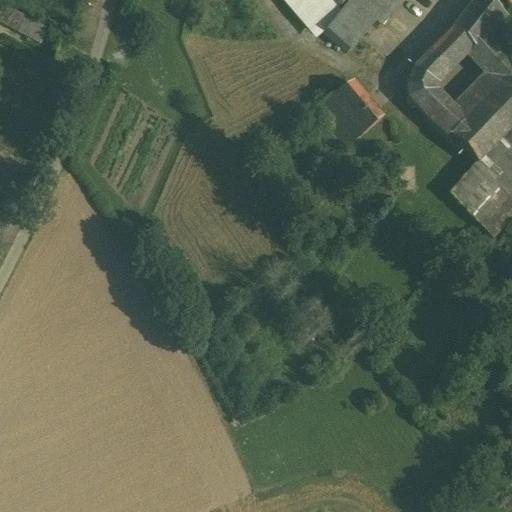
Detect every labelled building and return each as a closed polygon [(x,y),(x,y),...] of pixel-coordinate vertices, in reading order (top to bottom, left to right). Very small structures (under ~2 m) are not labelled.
[(336,13),(318,29),(293,0),(284,0),(280,4),(314,44),(321,35),(338,15),(336,13)] [(324,0),(293,0),(318,29),(336,13),(324,0)] [(349,0),(338,15),(321,35),(346,55),(371,25),(377,30),(400,0),(349,0)] [(324,0),(336,13),(347,0),(324,0)] [(474,0),(448,34),(440,42),(455,59),(466,48),(472,53),(485,37),(499,19),(474,0)] [(492,0),(474,0),(499,19),(505,9),(492,0)] [(511,0),(492,0),(505,9),(511,0)] [(0,3),(0,23),(36,44),(45,30),(0,3)] [(499,19),(485,37),(489,40),(495,33),(502,40),(502,42),(503,42),(504,26),(506,10),(505,9),(499,19)] [(489,40),(485,37),(472,53),(470,59),(478,68),(487,78),(501,63),(500,61),(503,42),(502,42),(502,40),(495,33),(489,40)] [(440,42),(412,71),(410,72),(411,72),(404,87),(404,89),(404,101),(413,110),(428,95),(429,84),(455,59),(440,42)] [(501,63),(487,78),(496,88),(510,73),(501,63)] [(478,68),(440,107),(458,126),(496,88),(487,78),(478,68)] [(458,126),(444,140),(473,168),(498,143),(511,128),(511,74),(510,73),(496,88),(458,126)] [(380,121),(350,85),(330,99),(360,137),(380,121)] [(440,107),(428,95),(413,110),(429,127),(444,140),(458,126),(440,107)] [(330,99),(329,97),(313,110),(327,127),(345,148),(346,149),(360,137),(330,99)] [(345,148),(327,127),(316,136),(334,157),(345,148)] [(511,128),(498,143),(511,159),(511,128)] [(334,157),(316,136),(304,147),(322,168),(334,157)] [(511,181),(511,159),(498,143),(473,168),(491,185),(499,177),(506,184),(498,192),(501,194),(511,181)] [(389,145),(379,146),(380,168),(390,166),(389,145)] [(379,168),(379,166),(366,167),(367,203),(391,202),(390,166),(380,168),(379,168)] [(491,185),(473,168),(445,198),(473,225),(485,211),(501,194),(498,192),(491,185)] [(499,177),(491,185),(498,192),(506,184),(499,177)] [(511,181),(501,194),(485,211),(500,227),(511,214),(511,181)] [(500,227),(485,211),(473,225),(488,240),(500,227)]
